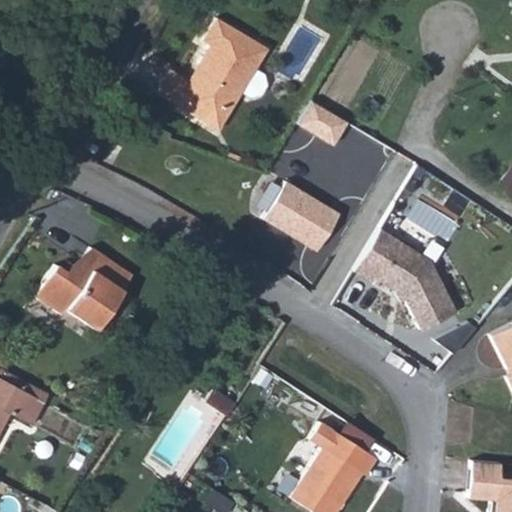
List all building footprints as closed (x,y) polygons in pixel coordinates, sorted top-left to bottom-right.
[(171,104),(205,122),(219,100),(235,98),(239,92),(247,96),(258,95),(264,85),(260,75),(252,69),(266,48),(212,17),(198,40),(207,44),(185,80),(171,104)] [(150,92),(171,104),(185,80),(163,68),(150,92)] [(219,100),(205,122),(216,130),(235,98),(219,100)] [(306,101),(291,124),(327,146),(342,123),(306,101)] [(284,180),(260,218),(312,250),(335,212),(284,180)] [(372,226),(346,269),(363,280),(366,274),(395,291),(414,328),(450,310),(423,257),(372,226)] [(129,260),(87,230),(65,258),(50,247),(27,278),(54,297),(59,292),(89,314),(129,260)] [(511,318),(485,332),(503,370),(509,367),(511,371),(511,373),(504,377),(511,393),(511,318)] [(47,391),(0,365),(0,421),(5,411),(29,423),(47,391)] [(321,511),(353,463),(311,437),(280,486),(321,511)] [(490,451),(462,450),(460,484),(483,485),(482,503),(487,503),(486,511),(511,511),(511,466),(489,465),(490,451)]
